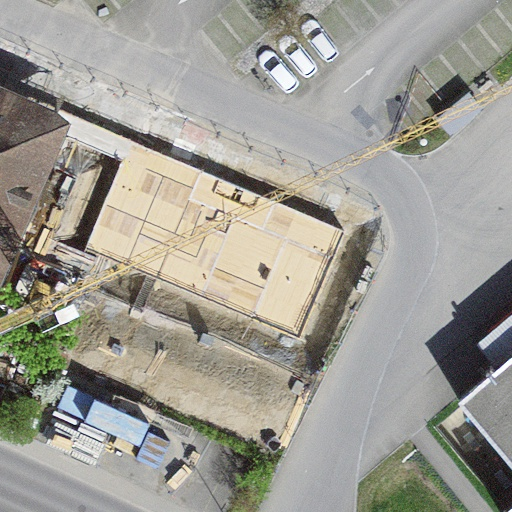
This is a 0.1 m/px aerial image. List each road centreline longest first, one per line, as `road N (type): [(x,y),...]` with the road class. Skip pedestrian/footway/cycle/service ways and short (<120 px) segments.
road 1 (residential): [(433,198),(0,8)]
road 2 (residential): [(309,511),(433,198)]
road 3 (residential): [(433,198),(511,105)]
